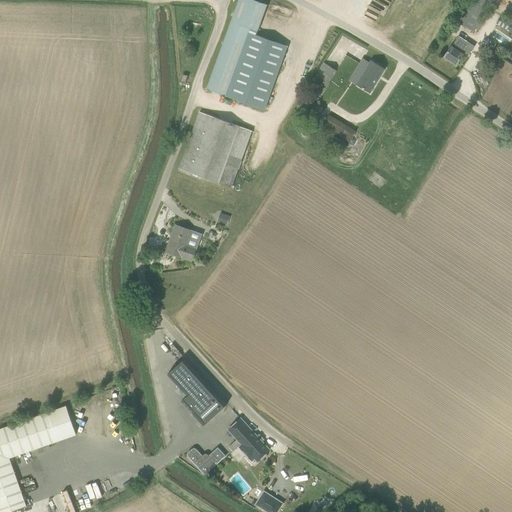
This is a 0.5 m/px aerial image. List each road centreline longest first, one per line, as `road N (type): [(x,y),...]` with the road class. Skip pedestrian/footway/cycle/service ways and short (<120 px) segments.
road 1 (unclassified): [(295,447),(235,401),(156,313),(143,281),(145,236),(228,0)]
road 2 (unclassified): [(511,130),(382,43),(297,0)]
road 3 (track): [(402,511),(295,447)]
